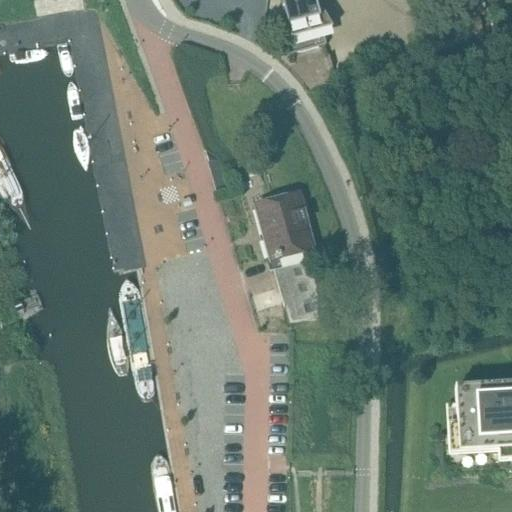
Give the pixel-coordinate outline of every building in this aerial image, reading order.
[(277,0),(283,23),(285,29),(288,42),(292,57),(325,49),(321,33),(330,31),(313,3),(312,0),(277,0)] [(459,23),(463,44),(483,40),(478,19),(459,23)] [(501,22),(496,24),(499,37),(504,35),(501,22)] [(0,195),(4,204),(6,206),(7,209),(10,212),(13,214),(31,236),(24,209),(23,205),(23,202),(22,198),(22,195),(0,151),(0,195)] [(216,162),(204,153),(207,164),(214,162),(216,162)] [(217,162),(206,165),(216,198),(226,195),(217,162)] [(289,329),(316,321),(310,254),(295,201),(255,212),(262,236),(270,266),(272,265),(289,329)] [(26,260),(26,270),(48,326),(53,331),(59,330),(60,326),(60,321),(40,265),(30,259),(26,260)] [(19,304),(12,306),(16,317),(23,314),(19,304)] [(511,388),(454,392),(458,466),(511,463),(511,388)]
